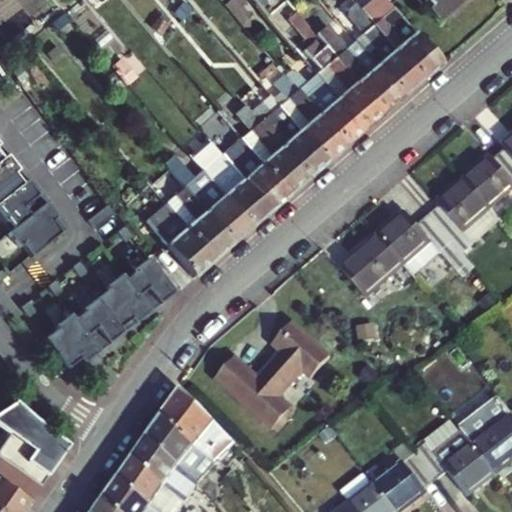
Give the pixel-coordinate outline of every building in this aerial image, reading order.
[(427,0),(438,12),(451,0),(427,0)] [(441,15),(458,0),(451,0),(438,12),(441,15)] [(395,5),(374,22),(422,79),(441,63),(395,5)] [(317,32),(336,55),(384,112),(403,95),(355,38),(348,45),(328,22),(317,32)] [(355,38),(403,95),(422,79),(374,22),(355,38)] [(317,72),(364,128),(384,112),(336,55),(332,58),(322,46),(312,54),(323,67),(317,72)] [(296,68),(288,74),(346,144),(364,128),(317,72),(306,80),(296,68)] [(279,104),(327,160),(346,144),(288,74),(277,83),(288,96),(279,104)] [(308,176),(327,160),(279,104),(270,111),(248,86),(239,94),(308,176)] [(241,136),(288,193),(308,176),(239,94),(229,102),(242,117),(233,124),(243,135),(241,136)] [(268,209),(288,193),(241,136),(231,145),(220,132),(210,140),(268,209)] [(505,145),(511,153),(511,133),(502,142),(505,145)] [(203,169),(250,225),(268,209),(210,140),(210,139),(191,155),(203,169)] [(464,175),(489,206),(511,186),(511,153),(505,145),(495,154),(492,151),(464,175)] [(0,218),(11,233),(9,235),(19,248),(22,246),(31,259),(66,231),(56,218),(52,222),(42,210),(46,206),(18,170),(14,173),(4,162),(9,158),(0,146),(0,218)] [(169,168),(183,185),(231,241),(250,225),(203,169),(195,175),(181,158),(169,168)] [(428,213),(450,239),(489,206),(464,175),(438,197),(441,201),(428,213)] [(165,201),(213,257),(231,241),(183,185),(165,201)] [(192,275),(213,257),(165,201),(144,218),(192,275)] [(450,239),(428,213),(418,221),(408,209),(378,234),(403,263),(432,238),(440,248),(450,239)] [(124,228),(117,233),(125,243),(131,238),(124,228)] [(403,263),(378,234),(340,265),(364,295),(403,263)] [(44,340),(71,375),(85,364),(81,359),(94,349),(97,353),(136,323),(133,319),(146,310),(149,314),(174,294),(148,260),(124,279),(122,276),(106,288),(108,291),(72,318),(70,316),(55,328),(57,330),(44,340)] [(79,263),(72,269),(80,278),(86,273),(79,263)] [(4,269),(0,272),(0,283),(9,276),(4,269)] [(54,282),(48,288),(55,297),(62,292),(54,282)] [(28,303),(21,308),(28,318),(35,313),(28,303)] [(329,357),(291,324),(272,345),(281,352),(257,379),(234,359),(215,380),(272,431),(291,409),(278,398),(301,371),(310,379),(329,357)] [(162,417),(193,448),(194,448),(216,464),(234,444),(214,423),(181,390),(162,417)] [(0,433),(19,452),(8,464),(40,487),(67,451),(32,419),(16,402),(0,412),(0,433)] [(472,433),(508,415),(501,402),(465,421),(472,433)] [(511,412),(475,442),(497,471),(511,459),(511,412)] [(162,417),(148,438),(177,467),(185,473),(185,475),(198,484),(216,464),(194,448),(193,448),(162,417)] [(436,449),(463,434),(456,422),(430,437),(436,449)] [(148,438),(132,459),(163,488),(183,504),(191,493),(198,484),(185,475),(185,473),(177,467),(148,438)] [(497,471),(475,442),(446,464),(428,441),(414,451),(436,479),(448,469),(468,494),(497,471)] [(436,479),(414,451),(403,460),(394,449),(365,471),(373,481),(396,511),(397,511),(426,490),(424,488),(436,479)] [(0,511),(22,511),(40,487),(8,464),(0,459),(0,511)] [(132,459),(118,479),(148,509),(149,508),(154,511),(177,511),(183,504),(163,488),(132,459)] [(118,479),(104,500),(116,511),(154,511),(149,508),(148,509),(118,479)] [(396,511),(373,481),(333,511),(396,511)] [(116,511),(104,500),(95,511),(116,511)]
